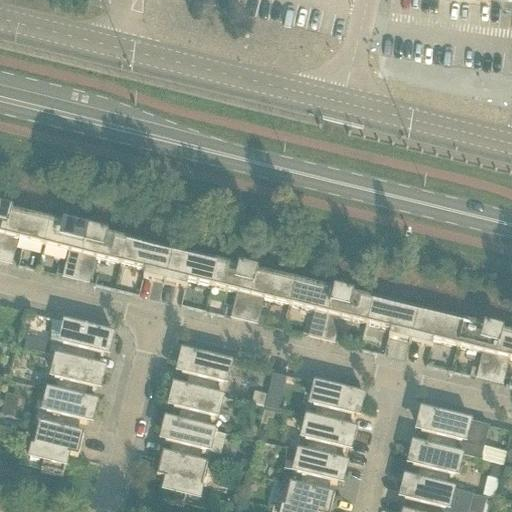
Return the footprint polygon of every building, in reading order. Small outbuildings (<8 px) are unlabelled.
[(3,239),(4,239),(10,212),(0,209),(0,236),(4,238),(3,239)] [(5,238),(43,247),(49,221),(10,212),(4,239),(5,239),(5,238)] [(81,258),(88,231),(49,221),(43,247),(81,256),(81,258)] [(82,257),(120,266),(126,240),(88,231),(81,258),(82,258),(82,257)] [(163,285),(164,285),(172,251),(126,240),(120,266),(144,272),(143,278),(163,283),(163,285)] [(187,282),(211,288),(217,262),(172,251),(164,285),(165,285),(165,284),(186,289),(187,282)] [(249,299),(256,272),(217,262),(211,288),(249,297),(249,299)] [(250,298),(288,307),(295,281),(256,272),(249,299),(250,299),(250,298)] [(326,318),(327,318),(333,291),(295,281),(288,307),(327,316),(326,318)] [(328,317),(366,326),(372,300),(333,291),(327,318),(328,317)] [(408,345),(409,345),(417,311),(372,300),(366,326),(390,332),(388,338),(408,343),(408,345)] [(433,342),(457,348),(463,322),(417,311),(409,345),(410,345),(411,344),(431,349),(433,342)] [(259,318),(257,327),(263,328),(265,319),(259,318)] [(494,359),(495,359),(501,332),(463,322),(457,348),(495,357),(494,359)] [(65,349),(62,361),(93,368),(96,356),(102,358),(104,351),(108,352),(112,338),(114,339),(114,337),(62,325),(62,326),(63,326),(62,348),(65,349)] [(496,358),(511,361),(511,334),(501,332),(495,359),(496,359),(496,358)] [(182,355),(178,369),(183,370),(181,377),(187,379),(185,388),(185,391),(184,391),(215,399),(215,398),(216,395),(218,386),(221,387),(230,367),(232,368),(232,366),(180,353),(179,355),(182,355)] [(57,383),(54,394),(84,402),(87,390),(94,392),(96,384),(100,386),(103,372),(106,372),(106,371),(93,368),(62,361),(54,359),(53,360),(55,360),(54,382),(57,383)] [(272,377),(268,391),(280,394),(284,380),(272,377)] [(304,420),(356,433),(356,432),(343,429),(346,418),(353,419),(354,412),(359,413),(362,399),(364,400),(365,399),(312,386),(312,387),(314,387),(312,409),(316,410),(313,422),(304,420)] [(163,421),(163,422),(215,435),(216,434),(207,432),(210,420),(213,421),(222,401),(224,401),(171,388),(171,389),(173,389),(170,403),(174,404),(173,411),(179,413),(176,424),(163,421)] [(33,425),(38,426),(46,428),(76,436),(79,424),(86,426),(88,418),(92,419),(95,406),(97,406),(98,405),(84,402),(54,394),(45,392),(45,394),(47,394),(46,412),(36,409),(33,425)] [(253,394),(250,406),(263,409),(266,397),(253,394)] [(411,446),(463,459),(480,463),(488,429),(419,412),(419,413),(421,414),(417,427),(422,428),(420,436),(427,437),(424,449),(411,446)] [(296,453),(296,454),(348,467),(348,466),(335,463),(338,451),(344,453),(346,446),(351,447),(354,433),(356,434),(356,433),(304,420),(304,421),(306,421),(304,443),(307,444),(305,455),(296,453)] [(162,456),(161,457),(207,468),(199,466),(201,454),(205,455),(214,435),(215,435),(163,422),(165,423),(162,436),(166,437),(164,445),(171,447),(168,458),(162,456)] [(76,436),(46,428),(38,426),(29,461),(42,465),(41,469),(40,473),(62,478),(67,459),(77,461),(83,437),(76,436)] [(258,433),(256,444),(266,447),(267,439),(264,434),(258,433)] [(418,471),(415,483),(446,491),(449,479),(452,479),(461,459),(463,460),(463,459),(411,446),(410,447),(412,447),(409,461),(413,462),(412,469),(418,471)] [(284,474),(282,486),(288,488),(333,499),(333,498),(327,497),(330,485),(336,487),(338,480),(342,481),(346,467),(348,467),(296,454),(284,451),(284,452),(285,453),(284,473),(283,473),(282,474),(284,474)] [(207,468),(161,457),(156,480),(166,483),(161,502),(183,507),(184,504),(185,500),(198,503),(207,468)] [(240,463),(237,476),(247,479),(250,465),(240,463)] [(492,468),(489,480),(499,482),(502,470),(492,468)] [(404,481),(401,495),(405,496),(403,503),(410,505),(408,511),(467,511),(472,497),(455,493),(446,491),(415,483),(402,480),(402,481),(404,481)] [(330,511),(333,499),(288,488),(282,511),(330,511)]
